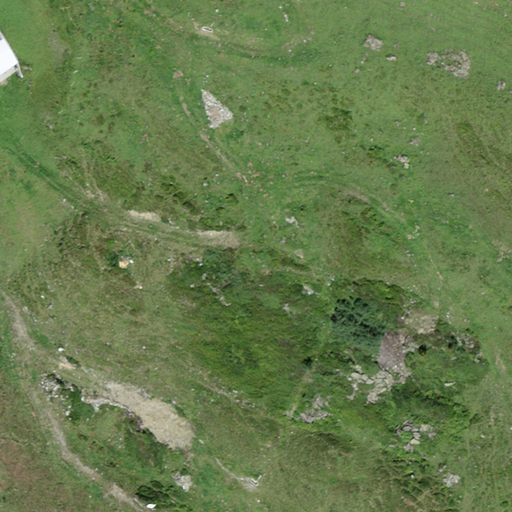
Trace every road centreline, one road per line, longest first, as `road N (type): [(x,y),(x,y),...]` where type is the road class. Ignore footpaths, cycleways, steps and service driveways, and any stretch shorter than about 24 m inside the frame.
road 1 (track): [(511,264),(456,214),(429,208),(407,225),(341,180),(282,180),(259,226),(226,240),(164,233),(94,212),(0,138)]
road 2 (track): [(145,0),(182,35),(233,50),(287,56),(303,42)]
